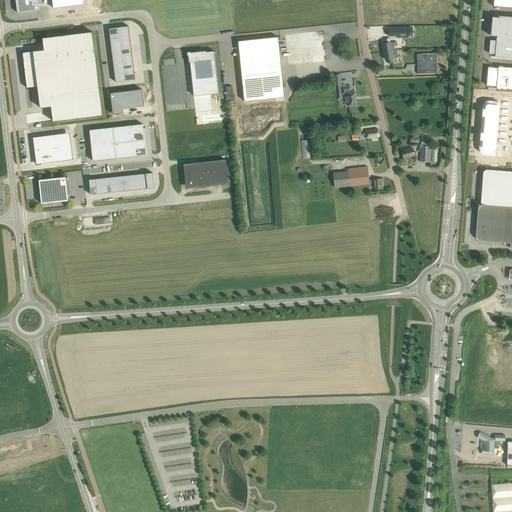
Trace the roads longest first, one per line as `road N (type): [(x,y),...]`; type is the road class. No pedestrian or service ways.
road 1 (unclassified): [(398,398),(231,404),(62,427)]
road 2 (tertiary): [(47,320),(380,295)]
road 3 (unclassified): [(168,203),(145,17),(0,27)]
road 4 (unclassified): [(460,511),(449,430),(456,325),(498,295),(491,266)]
road 5 (residential): [(405,216),(359,0)]
road 6 (secondary): [(434,337),(424,511)]
road 7 (secondary): [(430,511),(444,338)]
road 8 (unclassified): [(168,203),(17,218)]
road 9 (secondary): [(456,129),(467,0)]
road 10 (tertiary): [(0,91),(17,218)]
